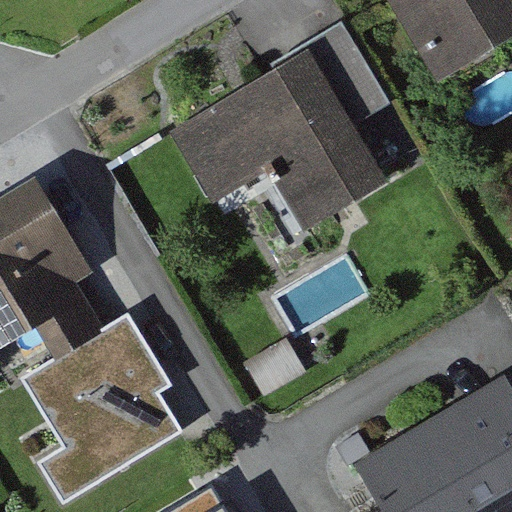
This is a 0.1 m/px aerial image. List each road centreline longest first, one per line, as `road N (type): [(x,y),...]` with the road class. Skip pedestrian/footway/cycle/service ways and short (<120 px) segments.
road 1 (residential): [(277,511),(39,99)]
road 2 (residential): [(205,0),(39,99)]
